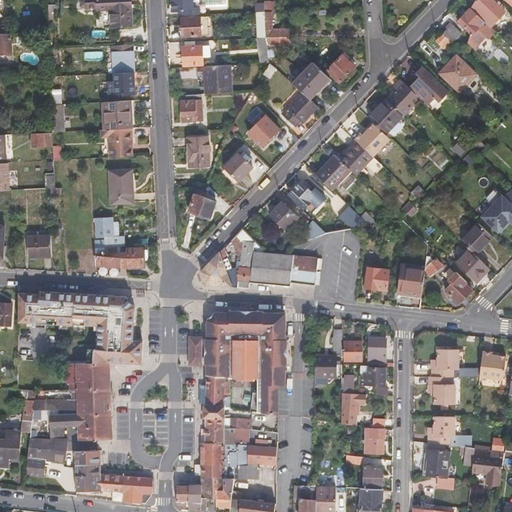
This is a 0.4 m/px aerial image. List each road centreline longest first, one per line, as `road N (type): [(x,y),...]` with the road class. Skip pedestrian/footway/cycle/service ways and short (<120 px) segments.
road 1 (residential): [(374,69),(175,289)]
road 2 (residential): [(152,0),(175,289)]
road 3 (residential): [(175,289),(406,316)]
road 4 (residential): [(166,511),(166,462),(175,447),(175,289)]
road 5 (residential): [(406,316),(402,511)]
road 6 (residential): [(0,278),(175,289)]
road 7 (residential): [(127,511),(0,495)]
